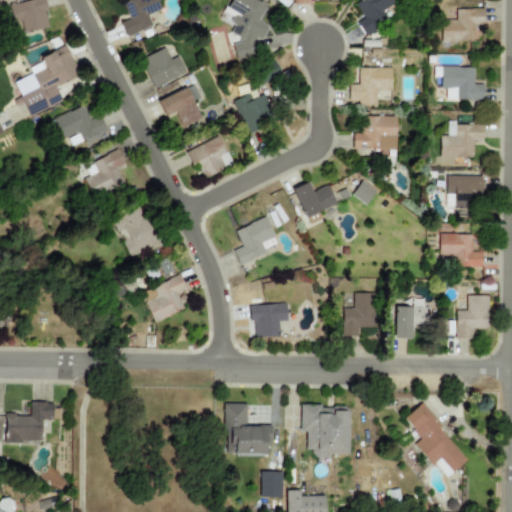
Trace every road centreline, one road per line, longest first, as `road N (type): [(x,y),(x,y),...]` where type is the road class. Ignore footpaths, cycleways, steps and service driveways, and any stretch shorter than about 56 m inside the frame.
road 1 (residential): [(511,367),(0,358)]
road 2 (residential): [(225,362),(215,270),(80,0)]
road 3 (residential): [(186,208),(322,137),(323,40)]
